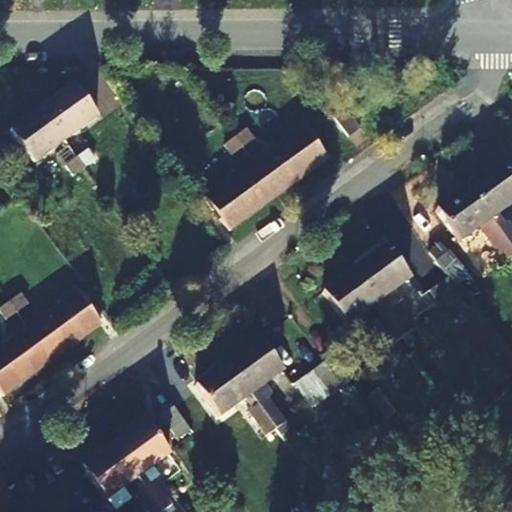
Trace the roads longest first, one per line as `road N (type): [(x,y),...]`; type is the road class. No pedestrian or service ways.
road 1 (residential): [(0,444),(485,86),(511,38)]
road 2 (residential): [(0,39),(480,34)]
